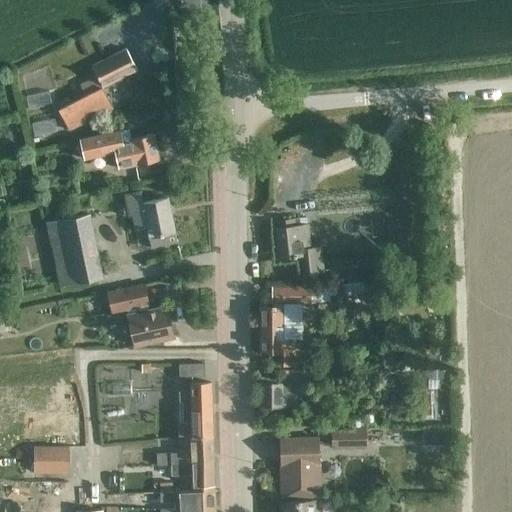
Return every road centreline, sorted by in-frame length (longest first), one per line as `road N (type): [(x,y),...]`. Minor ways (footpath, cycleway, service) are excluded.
road 1 (tertiary): [(244,511),(234,160),(243,106)]
road 2 (unclassified): [(511,85),(243,106)]
